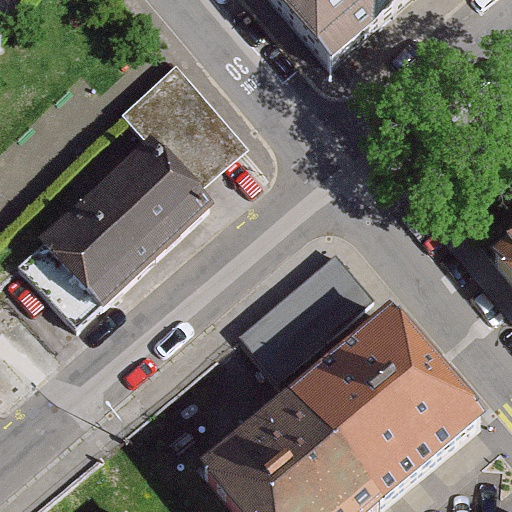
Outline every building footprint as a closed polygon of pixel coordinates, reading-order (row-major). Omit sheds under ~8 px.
[(264,0),(333,79),(424,0),(264,0)] [(243,150),(175,76),(123,123),(149,151),(191,198),(243,150)] [(78,337),(209,218),(191,198),(149,151),(17,271),(78,337)] [(511,254),(496,268),(511,287),(511,254)] [(389,327),(289,411),(374,511),(392,511),(482,437),(389,327)] [(374,511),(289,411),(199,485),(221,511),(374,511)]
